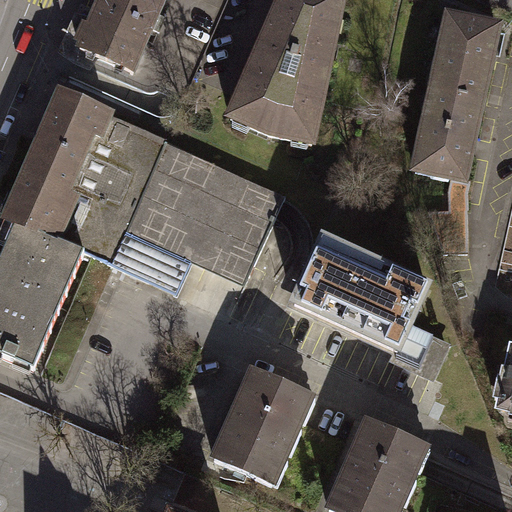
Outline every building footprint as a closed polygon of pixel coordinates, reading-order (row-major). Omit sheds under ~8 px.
[(342,0),(283,0),(231,121),(270,138),(313,147),(343,0),(342,0)] [(449,21),(415,174),(465,185),(472,154),(475,155),(478,140),(475,139),(475,138),(469,136),(486,58),(493,59),(499,32),(449,21)] [(255,282),(289,186),(152,139),(163,107),(57,71),(11,204),(14,205),(0,243),(0,355),(41,370),(85,242),(97,246),(101,236),(122,243),(114,267),(182,291),(192,260),(255,282)] [(468,256),(467,213),(429,214),(443,256),(468,256)] [(325,244),(297,306),(399,352),(395,361),(433,378),(447,348),(408,331),(427,290),(325,244)] [(511,352),(505,382),(498,381),(494,400),(503,402),(501,410),(511,413),(511,352)] [(255,375),(215,464),(272,489),(312,400),(255,375)] [(370,423),(330,511),(331,511),(398,511),(419,464),(426,448),(370,423)]
